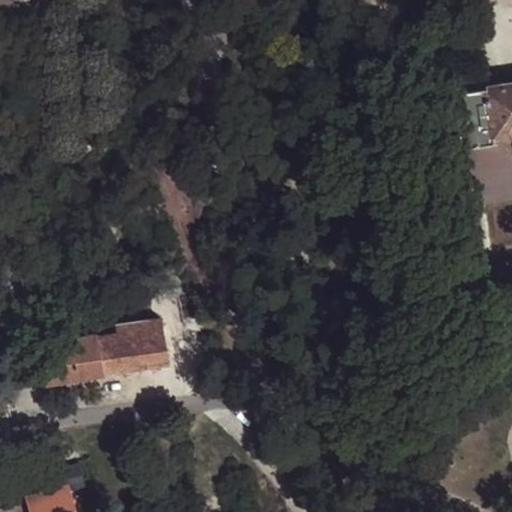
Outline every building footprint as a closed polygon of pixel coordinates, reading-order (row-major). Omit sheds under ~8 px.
[(458,92),(479,88),(478,83),(471,80),(462,80),(457,87),(458,92)] [(511,83),(479,88),(458,92),(451,93),(459,148),(493,142),(493,137),(511,134),(511,83)] [(39,352),(45,383),(168,363),(161,317),(115,326),(116,332),(71,338),(71,346),(39,352)] [(48,495),(44,501),(48,504),(49,511),(69,511),(67,499),(58,493),(48,495)] [(49,511),(48,504),(44,501),(48,495),(32,498),(34,511),(49,511)]
